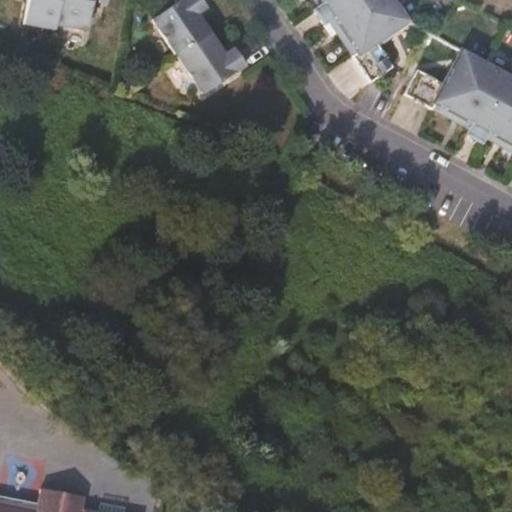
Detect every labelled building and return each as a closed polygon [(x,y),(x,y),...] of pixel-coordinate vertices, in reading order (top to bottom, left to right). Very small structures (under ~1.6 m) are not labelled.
[(53,27),(57,0),(23,0),(20,26),(52,32),(53,27)] [(103,3),(103,0),(57,0),(53,27),(83,32),(89,2),(103,3)] [(207,37),(193,16),(202,9),(195,0),(179,0),(148,21),(173,59),(207,37)] [(406,23),(390,0),(317,0),(321,5),(311,12),(321,25),(330,19),(353,54),(348,58),(367,84),(389,69),(373,44),(406,23)] [(199,96),(241,68),(230,50),(220,56),(207,37),(173,59),(199,96)] [(511,80),(459,51),(439,85),(414,71),(400,95),(428,111),(432,105),(469,126),(464,135),(477,144),(484,133),(511,149),(511,80)] [(0,511),(128,511),(81,505),(83,491),(36,484),(34,499),(0,494),(0,511)]
